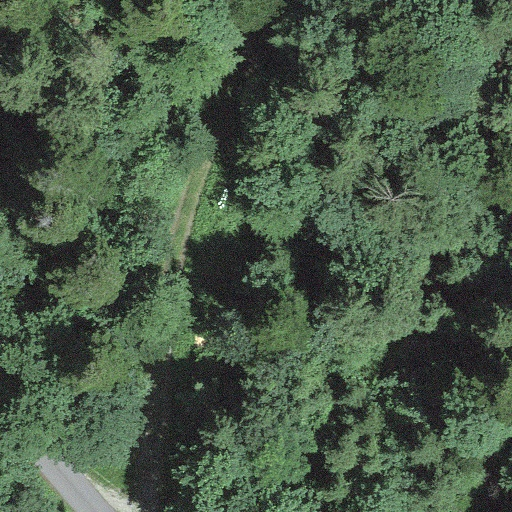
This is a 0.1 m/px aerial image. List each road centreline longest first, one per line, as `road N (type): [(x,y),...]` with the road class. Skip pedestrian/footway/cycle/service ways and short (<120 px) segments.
road 1 (track): [(140,511),(214,101),(266,0)]
road 2 (unclassified): [(111,511),(0,368)]
